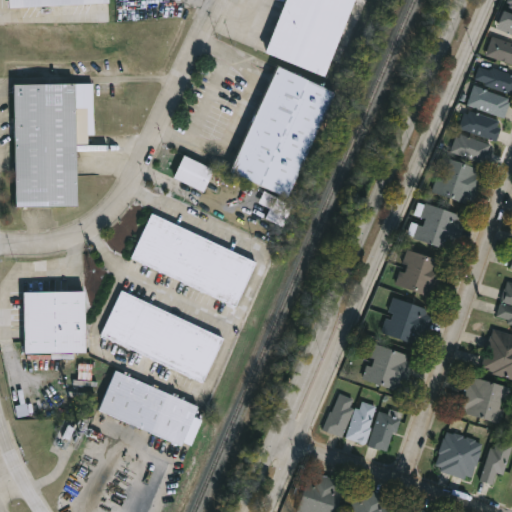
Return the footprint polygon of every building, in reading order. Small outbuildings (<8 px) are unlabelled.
[(10,0),(110,0),(110,5),(11,8),(10,0)] [(266,52),(287,0),(357,0),(326,77),(266,52)] [(511,0),(511,9),(510,12),(511,12),(511,34),(497,27),(509,0),(511,0)] [(511,64),(487,56),(493,38),(511,44),(511,64)] [(511,94),(475,82),(481,65),(511,75),(511,94)] [(290,199),(232,173),(280,67),(338,93),(290,199)] [(17,85),(94,84),(94,145),(79,145),(80,207),(18,208),(17,85)] [(511,100),(505,119),(468,106),(475,87),(511,100)] [(504,123),(498,142),(461,130),(466,111),(504,123)] [(492,148),(484,166),(453,150),(461,133),(492,148)] [(430,191),(434,177),(438,179),(446,158),(486,172),(474,206),(430,191)] [(187,160),(213,169),(206,191),(176,181),(179,173),(187,176),(189,171),(184,169),(187,160)] [(259,204),(270,208),(266,219),(284,227),(293,205),(263,193),(259,204)] [(452,250),(410,237),(414,223),(420,225),(426,204),(462,215),(452,250)] [(151,216),(258,260),(240,306),(132,262),(151,216)] [(395,286),(407,250),(445,262),(433,298),(395,286)] [(511,324),(496,320),(507,282),(511,283),(511,324)] [(89,353),(25,354),(24,293),(89,292),(89,353)] [(207,382),(102,339),(121,293),(225,336),(207,382)] [(384,334),(395,299),(432,310),(421,346),(384,334)] [(511,335),(511,378),(483,371),(493,331),(511,335)] [(377,345),(416,358),(404,393),(365,380),(377,345)] [(201,405),(187,445),(101,414),(116,373),(201,405)] [(460,412),(469,377),(511,388),(501,424),(460,412)] [(353,398),(336,393),(325,432),(344,437),(352,408),(351,408),(353,398)] [(377,406),(362,402),(360,409),(355,408),(345,439),(365,445),(377,406)] [(400,412),(389,409),(388,414),(378,411),(368,446),(389,452),(400,412)] [(484,443),(474,481),(436,470),(447,432),(484,443)] [(510,444),(510,476),(498,476),(498,484),(488,484),(488,444),(510,444)] [(348,483),(339,511),(299,511),(312,473),(348,483)] [(396,499),(391,511),(351,511),(356,498),(365,501),(368,491),(396,499)]
